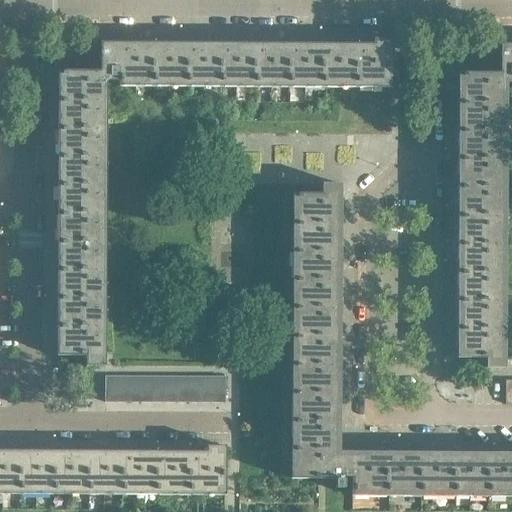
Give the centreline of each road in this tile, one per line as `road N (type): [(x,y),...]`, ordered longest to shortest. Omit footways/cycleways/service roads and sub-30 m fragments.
road 1 (residential): [(427,9),(27,5)]
road 2 (residential): [(428,142),(368,197),(368,417),(428,417)]
road 3 (residential): [(428,417),(428,142)]
road 4 (residential): [(27,421),(26,170)]
road 5 (residential): [(222,421),(27,421)]
road 6 (residential): [(26,170),(27,5)]
road 7 (residential): [(428,142),(427,9)]
